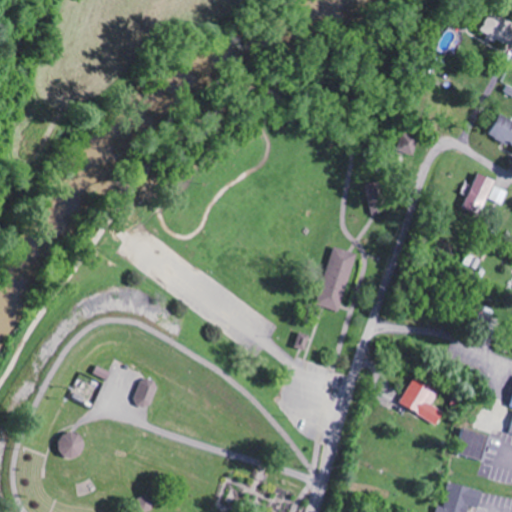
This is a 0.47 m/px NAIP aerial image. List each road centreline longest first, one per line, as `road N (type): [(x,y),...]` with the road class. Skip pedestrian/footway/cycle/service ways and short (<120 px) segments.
road 1 (residential): [(314,511),(429,164),(443,146),(464,146)]
road 2 (residential): [(323,483),(126,419),(111,403),(118,375)]
